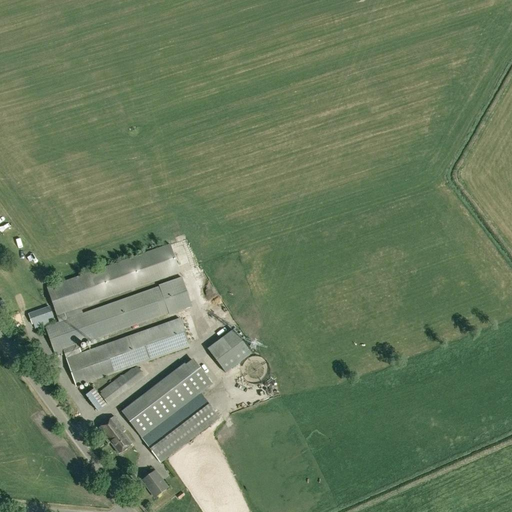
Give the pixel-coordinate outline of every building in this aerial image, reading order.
[(11,237),(18,247),(26,242),(19,232),(11,237)] [(64,352),(68,363),(76,387),(189,347),(179,320),(76,356),(72,346),(169,312),(169,314),(192,306),(182,277),(159,285),(160,287),(69,319),(67,312),(179,272),(169,245),(47,288),(59,322),(45,327),(55,355),(64,352)] [(212,302),(221,299),(212,279),(203,283),(212,302)] [(222,309),(227,317),(232,314),(227,306),(222,309)] [(50,307),(28,314),(32,324),(53,316),(50,307)] [(235,324),(207,342),(226,371),(254,352),(235,324)] [(107,404),(123,392),(128,388),(129,389),(145,377),(137,366),(121,378),(120,377),(115,381),(116,382),(100,394),(107,404)] [(218,416),(200,393),(196,397),(176,370),(121,411),(156,457),(198,426),(201,429),(218,416)] [(97,411),(105,405),(94,388),(85,394),(97,411)] [(119,454),(132,444),(123,432),(125,431),(114,416),(99,427),(97,429),(108,443),(110,442),(119,454)] [(154,497),(167,487),(155,470),(142,480),(154,497)]
